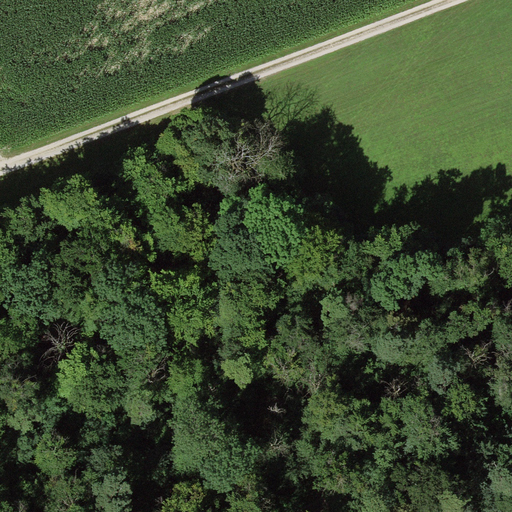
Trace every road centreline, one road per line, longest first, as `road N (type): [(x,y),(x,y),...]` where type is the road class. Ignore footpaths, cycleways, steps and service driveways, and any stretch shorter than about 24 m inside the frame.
road 1 (track): [(0,166),(456,0)]
road 2 (track): [(511,424),(303,511)]
